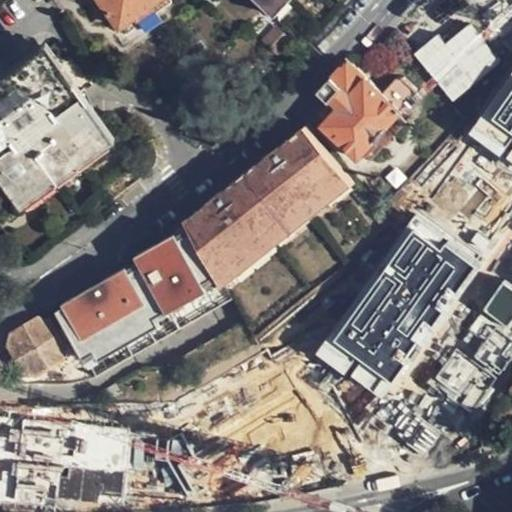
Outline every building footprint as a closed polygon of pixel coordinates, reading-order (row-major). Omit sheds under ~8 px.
[(137,16),(138,19),(152,10),(156,15),(157,15),(173,3),(170,0),(97,0),(118,29),(137,16)] [(259,0),(307,44),(348,0),(259,0)] [(162,22),(157,15),(156,15),(152,10),(138,19),(141,25),(147,33),(162,22)] [(124,38),(141,25),(138,19),(137,16),(118,29),(124,38)] [(383,21),(364,42),(378,56),(393,39),(389,34),(392,31),(383,21)] [(412,55),(453,100),(499,59),(467,23),(446,42),(437,33),(412,55)] [(291,41),(278,30),(268,42),(280,53),(291,41)] [(45,45),(0,76),(0,79),(4,85),(43,56),(53,69),(59,64),(45,45)] [(0,163),(23,196),(52,176),(74,159),(103,138),(73,97),(53,69),(43,56),(4,85),(0,87),(0,163)] [(73,97),(79,92),(89,85),(69,58),(59,64),(53,69),(73,97)] [(349,58),(321,88),(340,105),(323,125),(358,157),(364,151),(400,113),(418,94),(418,86),(407,77),(398,77),(392,84),(386,81),(380,86),(349,58)] [(511,66),(467,136),(511,165),(511,66)] [(114,140),(79,92),(73,97),(103,138),(74,159),(79,165),(114,140)] [(407,120),(400,113),(364,151),(371,158),(407,120)] [(356,185),(307,127),(189,216),(193,223),(209,252),(222,274),(225,281),(227,283),(356,185)] [(79,165),(74,159),(52,176),(56,182),(79,165)] [(0,176),(21,207),(56,182),(52,176),(23,196),(0,163),(0,176)] [(409,220),(317,355),(380,398),(472,263),(409,220)] [(209,252),(193,223),(140,253),(143,257),(67,300),(69,303),(61,308),(93,364),(177,316),(174,310),(225,281),(222,274),(209,252)] [(482,303),(505,331),(511,325),(511,284),(509,281),(482,303)] [(50,319),(36,315),(13,329),(9,343),(27,372),(39,374),(66,357),(69,348),(50,319)] [(469,408),(491,377),(453,351),(432,382),(469,408)] [(511,404),(506,401),(496,414),(502,419),(511,415),(511,404)]
